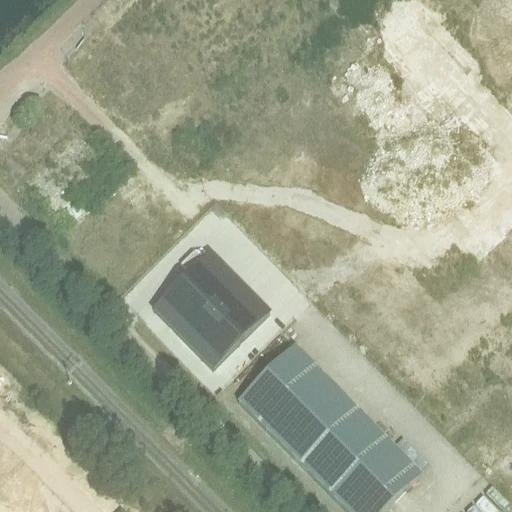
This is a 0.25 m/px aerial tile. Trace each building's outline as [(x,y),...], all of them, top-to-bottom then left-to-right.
[(419,25),(422,34),(441,27),(434,6),(420,11),(424,23),(419,25)] [(368,65),(389,87),(411,66),(390,44),(368,65)] [(355,78),(369,66),(358,52),(344,63),(355,78)] [(315,67),(328,88),(345,77),(332,56),(315,67)] [(108,87),(128,80),(120,59),(101,66),(108,87)] [(328,98),(347,123),(373,103),(354,79),(328,98)] [(213,193),(223,205),(238,192),(227,180),(213,193)] [(85,192),(85,183),(40,184),(40,212),(68,212),(68,192),(85,192)] [(381,188),(363,201),(394,245),(412,232),(381,188)] [(290,286),(330,249),(322,241),(282,278),(290,286)] [(269,317),(209,257),(152,313),(212,374),(269,317)] [(387,511),(421,479),(294,350),(237,405),(342,511),(387,511)]
